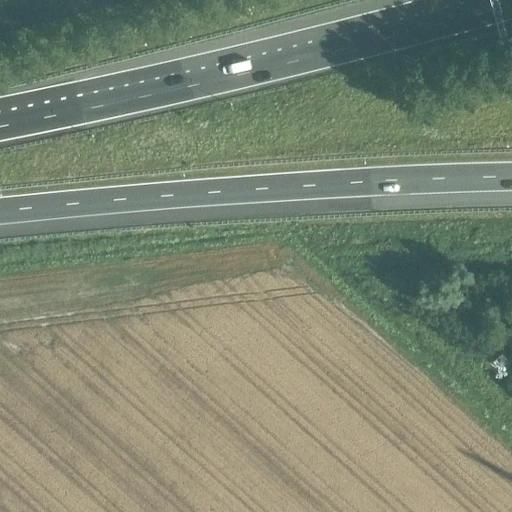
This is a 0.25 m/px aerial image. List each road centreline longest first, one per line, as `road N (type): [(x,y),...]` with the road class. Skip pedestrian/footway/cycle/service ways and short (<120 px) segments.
road 1 (motorway): [(511,5),(0,128)]
road 2 (motorway): [(0,212),(511,177)]
